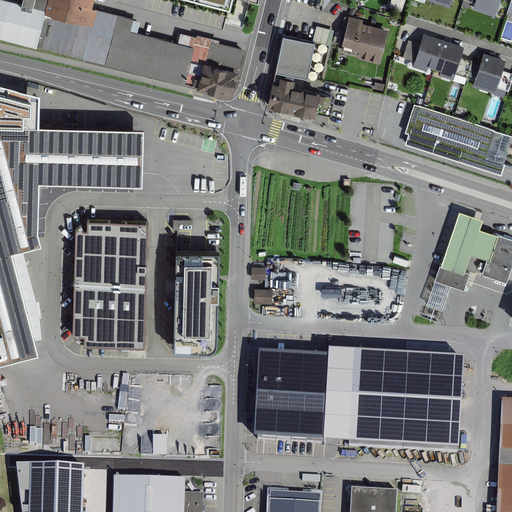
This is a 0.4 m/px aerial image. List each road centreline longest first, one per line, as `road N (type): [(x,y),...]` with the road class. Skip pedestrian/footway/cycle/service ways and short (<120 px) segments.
road 1 (residential): [(232,462),(467,474),(479,463),(483,357),(477,341),(459,334),(236,321)]
road 2 (residential): [(230,367),(75,363),(58,354),(53,336),(57,214),(69,200),(234,203)]
road 3 (primary): [(511,205),(244,124)]
road 4 (primary): [(244,124),(0,61)]
road 5 (tertiary): [(274,0),(244,124)]
